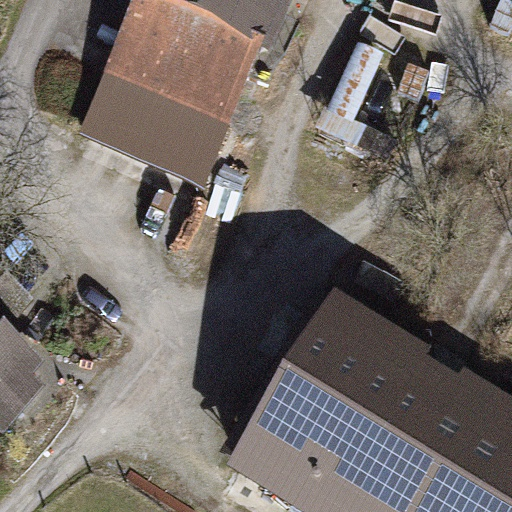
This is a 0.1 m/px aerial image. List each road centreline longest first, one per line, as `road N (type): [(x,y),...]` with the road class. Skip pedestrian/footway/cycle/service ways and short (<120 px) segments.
road 1 (track): [(10,511),(190,302),(0,141)]
road 2 (track): [(51,0),(0,135)]
